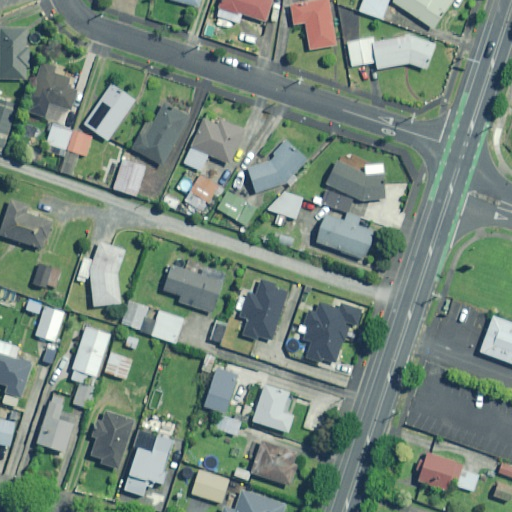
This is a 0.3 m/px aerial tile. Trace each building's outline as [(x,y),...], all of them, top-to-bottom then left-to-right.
[(222,0),(217,17),(238,24),(240,15),(264,23),(271,1),(268,0),(222,0)] [(335,47),(327,0),(321,0),(289,5),(293,26),(304,24),(309,51),(335,47)] [(388,0),(363,0),(359,12),(381,20),(388,0)] [(447,0),(392,0),(392,3),(432,30),(451,2),(447,0)] [(0,80),(24,81),(24,68),(27,68),(28,48),(25,48),(25,29),(0,28),(0,80)] [(409,38),(373,45),(372,39),(347,44),(351,67),(375,63),(376,70),(408,64),(425,70),(433,46),(409,38)] [(55,68),(40,63),(25,112),(43,118),(48,104),(70,111),(76,91),(67,88),(70,79),(53,74),(55,68)] [(134,101),(110,85),(83,125),(106,142),(134,101)] [(0,146),(3,147),(16,106),(0,100),(0,146)] [(188,118),(163,104),(145,137),(139,134),(131,149),(161,166),(188,118)] [(216,126),(202,120),(190,148),(229,165),(244,132),(219,121),(216,126)] [(66,151),(72,132),(51,126),(45,145),(66,151)] [(72,132),(66,151),(85,157),(91,138),(72,132)] [(297,180),(292,176),(305,161),(284,142),(273,154),(274,158),(271,162),(246,170),(255,195),(284,185),(285,184),(290,188),(297,180)] [(145,168),(122,161),(112,190),(135,197),(145,168)] [(382,165),(364,166),(365,176),(336,162),(325,185),(360,202),(385,201),(382,165)] [(218,187),(199,176),(189,192),(208,204),(218,187)] [(255,209),(227,192),(216,210),(245,227),(255,209)] [(352,201),(325,192),(320,205),(348,214),(352,201)] [(284,193),(266,211),(279,215),(276,224),(283,227),(286,218),(295,221),(302,199),(284,193)] [(28,206),(9,200),(0,228),(0,237),(40,250),(43,239),(46,240),(51,223),(25,215),(28,206)] [(346,215),(343,223),(325,217),(316,244),(364,260),(374,232),(357,226),(359,219),(346,215)] [(124,253),(99,244),(92,263),(84,260),(78,277),(86,280),(88,274),(92,309),(119,306),(116,275),(124,253)] [(51,269),(38,265),(31,286),(44,290),(51,269)] [(222,284),(170,267),(162,292),(179,298),(178,303),(211,314),(222,284)] [(254,296),(246,293),(238,318),(246,321),(241,336),(256,342),(258,337),(271,342),(287,293),(273,289),(275,285),(260,280),(254,296)] [(139,331),(146,309),(127,303),(120,325),(139,331)] [(310,343),(304,359),(320,364),(321,360),(335,365),(342,342),(344,342),(348,328),(344,327),(345,323),(356,326),(361,311),(341,304),(339,309),(319,303),(315,313),(308,311),(303,327),(307,328),(302,341),(310,343)] [(63,314),(44,308),(34,337),(53,344),(63,314)] [(159,313),(151,337),(174,344),(182,321),(159,313)] [(511,322),(492,315),(479,351),(511,363),(511,322)] [(0,332),(4,334),(9,321),(0,318),(0,332)] [(226,325),(216,322),(210,341),(220,344),(226,325)] [(110,336),(86,328),(71,371),(73,372),(70,381),(84,386),(87,376),(95,379),(110,336)] [(140,338),(130,335),(126,346),(135,349),(140,338)] [(133,360),(112,353),(105,373),(126,380),(133,360)] [(31,366),(0,356),(0,386),(6,388),(3,396),(20,401),(31,366)] [(215,359),(207,356),(202,370),(210,373),(215,359)] [(203,408),(224,415),(236,377),(216,370),(203,408)] [(264,386),(252,423),(287,435),(292,418),(281,414),(288,394),(264,386)] [(63,401),(52,397),(50,404),(48,404),(36,445),(63,453),(71,428),(56,423),(63,401)] [(334,407),(314,401),(305,430),(325,436),(334,407)] [(247,405),(241,422),(248,424),(254,408),(247,405)] [(133,422),(104,413),(101,423),(96,422),(90,438),(95,440),(89,457),(100,461),(99,465),(118,471),(133,422)] [(236,437),(241,422),(219,415),(214,430),(236,437)] [(0,446),(8,449),(13,425),(0,421),(0,446)] [(142,499),(146,488),(150,489),(152,485),(161,487),(164,476),(161,475),(171,444),(156,440),(151,455),(136,450),(123,493),(142,499)] [(249,475),(289,488),(297,467),(292,465),(295,455),(260,443),(249,475)] [(454,462),(426,454),(423,463),(418,461),(415,471),(419,472),(416,482),(445,491),(448,480),(457,483),(456,486),(472,491),(477,476),(460,471),(462,467),(454,464),(454,462)] [(511,467),(501,463),(497,473),(511,478),(511,467)] [(227,482),(198,472),(191,495),(220,504),(227,482)] [(511,491),(511,488),(497,483),(492,497),(508,502),(511,491)] [(282,511),(284,507),(240,492),(233,511),(231,511),(222,509),(220,511),(282,511)]
